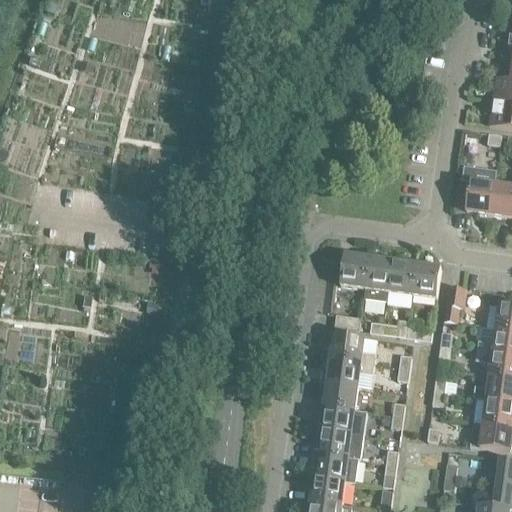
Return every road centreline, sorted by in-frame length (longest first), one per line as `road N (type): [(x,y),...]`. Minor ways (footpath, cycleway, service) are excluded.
road 1 (tertiary): [(217,511),(259,189),(281,147),(393,0)]
road 2 (residential): [(267,511),(311,221),(434,237)]
road 3 (residential): [(434,237),(453,83),(479,0)]
